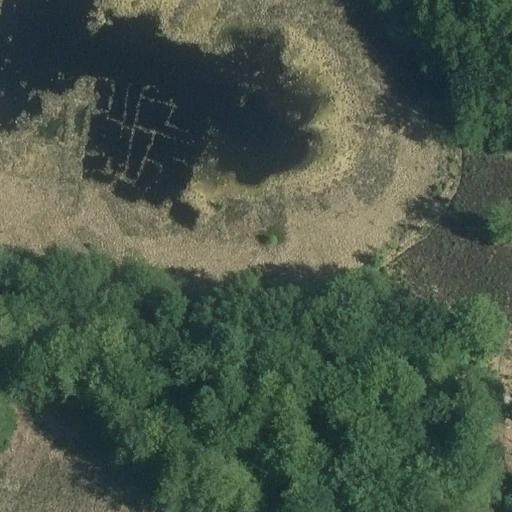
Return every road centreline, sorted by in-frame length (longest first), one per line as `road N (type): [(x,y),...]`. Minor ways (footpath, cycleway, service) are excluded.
road 1 (track): [(325,369),(0,321)]
road 2 (track): [(511,398),(325,369)]
